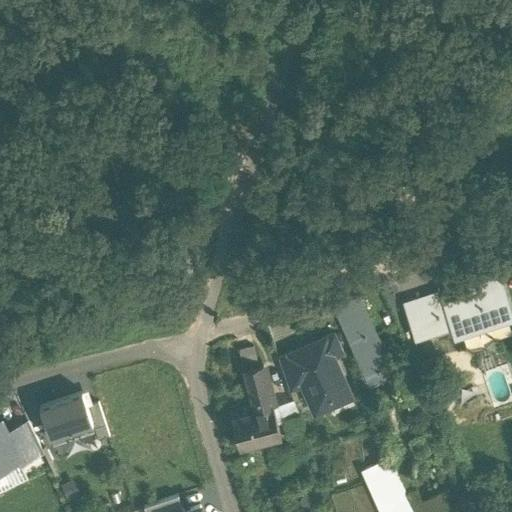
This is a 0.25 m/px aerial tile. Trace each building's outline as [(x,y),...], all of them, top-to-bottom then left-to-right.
[(496,267),(440,285),(453,323),(456,333),(511,315),(496,267)] [(441,289),(405,301),(416,335),(453,323),(441,289)] [(394,373),(359,294),(338,303),(355,339),(350,341),(369,384),(394,373)] [(350,397),(324,338),(290,354),(315,412),(350,397)] [(263,363),(244,367),(255,409),(273,404),(263,363)] [(82,393),(42,405),(51,435),(92,422),(85,403),(82,393)] [(98,398),(85,403),(92,422),(96,435),(109,431),(98,398)] [(295,416),(283,419),(289,438),(305,434),(293,399),(289,400),(295,416)] [(255,409),(232,415),(240,446),(281,435),(273,404),(255,409)] [(0,465),(19,456),(6,429),(1,417),(0,417),(0,465)] [(29,419),(6,429),(19,456),(22,462),(44,451),(29,419)] [(415,511),(396,469),(368,481),(381,511),(415,511)] [(454,511),(445,490),(412,505),(415,511),(454,511)] [(174,511),(184,509),(179,494),(144,505),(146,511),(174,511)] [(203,511),(200,503),(184,509),(174,511),(203,511)]
